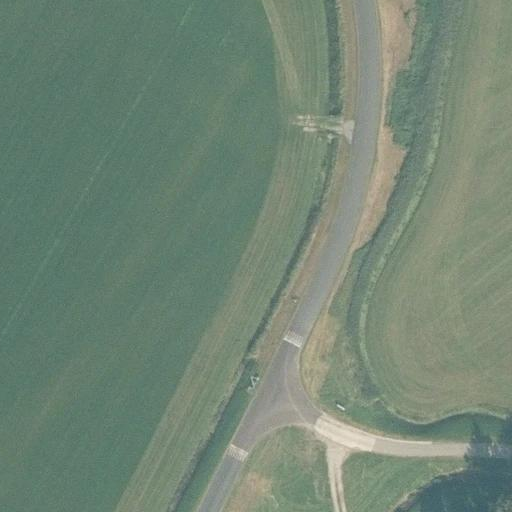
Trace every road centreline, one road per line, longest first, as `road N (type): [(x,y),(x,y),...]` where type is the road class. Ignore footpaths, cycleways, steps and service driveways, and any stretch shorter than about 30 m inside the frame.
road 1 (tertiary): [(268,395),(343,233),(368,105),(363,0)]
road 2 (tertiary): [(511,454),(373,445),(268,395)]
road 3 (tertiary): [(210,511),(268,395)]
